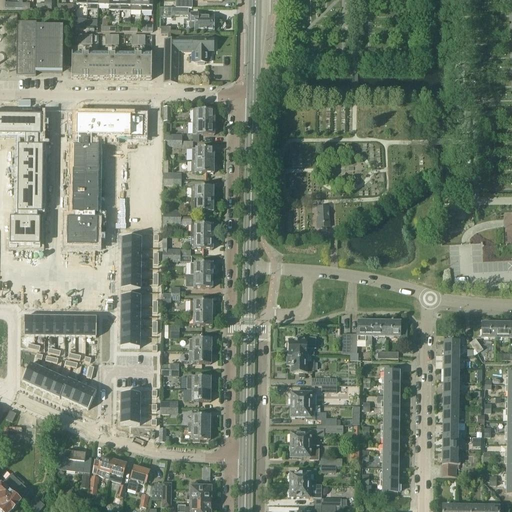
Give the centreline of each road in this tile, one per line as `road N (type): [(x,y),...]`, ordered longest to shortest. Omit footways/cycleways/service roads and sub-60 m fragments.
road 1 (residential): [(235,97),(228,460)]
road 2 (residential): [(103,438),(106,152)]
road 3 (residential): [(259,511),(262,322),(268,313),(304,308),(307,271)]
road 4 (residential): [(4,153),(6,394)]
road 5 (residential): [(0,94),(235,97)]
road 6 (residential): [(424,511),(427,299)]
road 7 (secondary): [(245,461),(248,268)]
road 8 (secondary): [(248,268),(253,97)]
road 9 (residential): [(103,438),(228,460)]
road 10 (residential): [(307,271),(427,299)]
